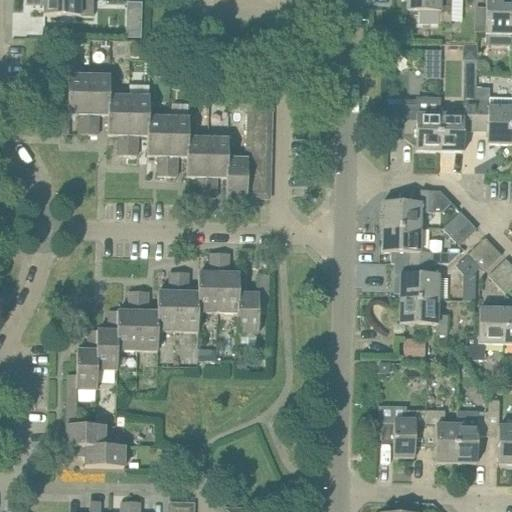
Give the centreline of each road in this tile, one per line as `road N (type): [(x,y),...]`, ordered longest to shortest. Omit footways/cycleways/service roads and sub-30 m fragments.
road 1 (residential): [(344,238),(48,230)]
road 2 (residential): [(338,491),(344,238)]
road 3 (residential): [(11,477),(27,486),(199,486)]
road 4 (unclassified): [(345,180),(349,0)]
road 5 (residential): [(472,211),(441,182),(345,180)]
road 6 (residential): [(11,477),(21,372),(1,351)]
road 7 (residential): [(1,351),(48,230)]
road 8 (residential): [(48,230),(41,181),(0,122)]
